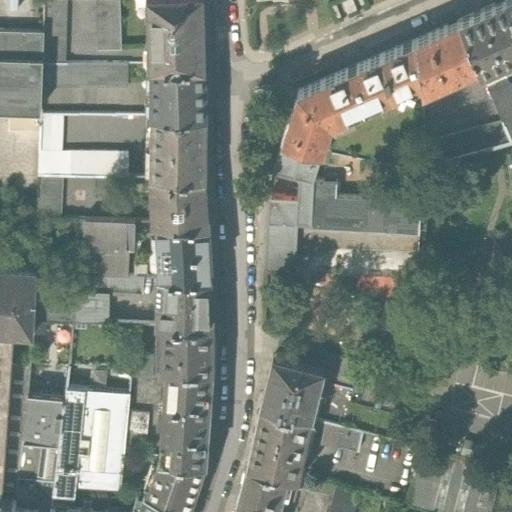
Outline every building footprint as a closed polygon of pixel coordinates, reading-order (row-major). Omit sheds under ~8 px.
[(44,0),(44,26),(43,59),(65,60),(66,0),(44,0)] [(118,0),(95,0),(97,47),(120,46),(118,0)] [(154,60),(204,61),(201,0),(151,0),(151,10),(149,10),(150,43),(153,43),(154,60)] [(511,13),(506,0),(497,0),(459,17),(479,63),(481,68),(511,55),(511,13)] [(459,17),(415,36),(422,79),(423,87),(479,63),(459,17)] [(44,26),(0,25),(0,103),(41,105),(42,83),(43,59),(44,26)] [(415,36),(382,50),(394,91),(422,79),(415,36)] [(382,50),(323,75),(340,114),(394,91),(382,50)] [(65,60),(43,59),(42,83),(126,83),(126,60),(65,60)] [(154,60),(151,60),(150,110),(152,110),(206,111),(204,61),(154,60)] [(511,85),(504,68),(484,75),(502,116),(511,137),(511,136),(511,85)] [(323,75),(297,86),(281,136),(322,145),(331,118),(340,114),(323,75)] [(108,123),(120,123),(121,108),(109,108),(108,123)] [(41,110),(40,128),(39,169),(62,169),(98,170),(120,170),(128,170),(128,147),(62,146),(62,110),(41,110)] [(204,172),(206,111),(152,110),(151,170),(204,172)] [(502,116),(423,138),(423,151),(422,162),(511,137),(502,116)] [(420,194),(336,189),(335,175),(313,173),(322,145),(281,136),(272,166),(298,172),(297,191),(268,189),(263,262),(295,264),(296,242),(333,244),(333,240),(417,245),(420,194)] [(61,211),(62,169),(39,169),(38,211),(61,211)] [(120,170),(98,170),(98,195),(120,197),(120,170)] [(204,172),(151,170),(153,216),(157,216),(207,219),(204,172)] [(134,215),(86,213),(85,242),(101,243),(100,269),(128,270),(128,244),(133,244),(134,215)] [(207,219),(157,216),(159,235),(161,271),(211,272),(207,219)] [(161,271),(159,235),(151,235),(152,249),(149,249),(150,271),(158,271),(161,271)] [(0,326),(12,327),(33,329),(34,314),(36,267),(36,264),(0,261),(0,326)] [(72,316),(109,317),(110,290),(77,287),(77,268),(36,267),(34,314),(72,316)] [(77,287),(110,290),(110,287),(126,288),(126,292),(140,292),(142,271),(128,270),(100,269),(77,268),(77,287)] [(161,271),(158,271),(156,319),(161,319),(213,320),(211,272),(161,271)] [(213,320),(161,319),(161,363),(166,363),(212,364),(213,320)] [(10,364),(12,327),(0,326),(0,511),(13,511),(14,507),(15,497),(2,495),(2,488),(10,364)] [(154,352),(132,352),(132,362),(131,373),(153,373),(154,352)] [(322,365),(273,353),(261,401),(310,414),(322,365)] [(212,364),(166,363),(159,452),(205,458),(212,364)] [(30,365),(10,364),(2,488),(16,489),(23,442),(23,437),(24,431),(27,390),(30,365)] [(53,488),(74,490),(74,481),(108,483),(120,483),(123,449),(127,407),(129,388),(67,382),(66,394),(55,479),(53,488)] [(55,479),(66,394),(27,390),(24,431),(23,437),(39,439),(35,477),(55,479)] [(310,414),(261,401),(247,461),(287,470),(302,474),(313,422),(315,415),(310,414)] [(149,410),(127,407),(123,449),(145,451),(149,410)] [(363,427),(315,415),(313,422),(325,425),(321,439),(358,447),(363,427)] [(500,461),(421,441),(406,499),(454,511),(489,511),(493,498),(500,461)] [(205,458),(159,452),(147,487),(190,501),(205,458)] [(275,511),(287,470),(247,461),(233,511),(275,511)] [(352,511),(358,487),(336,482),(328,511),(352,511)] [(186,511),(190,501),(147,487),(144,486),(137,506),(137,511),(127,511),(125,511),(186,511)]
